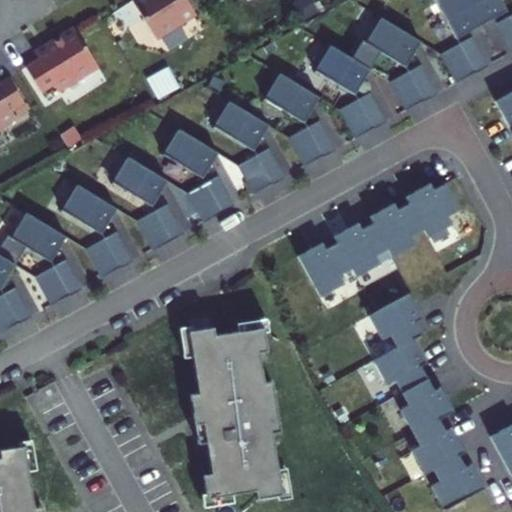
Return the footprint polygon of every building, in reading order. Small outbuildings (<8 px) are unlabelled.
[(136,0),(159,36),(199,11),(191,0),(136,0)] [(428,0),(450,39),(475,25),(461,0),(428,0)] [(461,0),(475,25),(501,11),(494,0),(461,0)] [(490,22),(506,51),(511,47),(511,14),(510,11),(490,22)] [(415,41),(376,18),(360,44),(399,67),(415,41)] [(483,58),(501,49),(487,22),(470,31),(483,58)] [(37,58),(24,67),(41,93),(54,85),(57,91),(97,66),(73,28),(45,46),(49,51),(37,58)] [(453,42),(469,71),(481,65),(465,36),(453,42)] [(434,54),(450,82),(469,71),(453,42),(434,53),(434,54)] [(34,53),(37,58),(49,51),(45,46),(34,53)] [(326,46),(310,71),(349,95),(365,69),(326,46)] [(403,70),(419,99),(431,92),(415,63),(403,70)] [(155,98),(177,88),(168,67),(146,77),(155,98)] [(384,81),(399,110),(419,99),(403,70),(384,81)] [(275,73),(260,99),(299,122),(315,96),(275,73)] [(0,126),(15,117),(11,111),(24,104),(7,77),(0,81),(0,126)] [(507,121),(511,129),(511,133),(507,136),(508,137),(511,134),(511,87),(488,100),(501,125),(507,121)] [(352,98),(368,127),(381,120),(365,91),(352,98)] [(333,109),(350,137),(368,127),(352,98),(334,108),(333,109)] [(264,125),(225,101),(210,127),(249,150),(264,125)] [(302,126),(318,154),(330,148),(314,119),(302,126)] [(283,136),(299,165),(318,154),(302,126),(283,136)] [(175,129),(160,154),(199,178),(214,152),(175,129)] [(252,153),(268,182),(280,176),(264,147),(252,153)] [(107,183),(123,156),(111,149),(95,176),(107,183)] [(233,164),(249,193),(268,182),(252,153),(233,164)] [(125,156),(109,182),(148,205),(164,179),(125,156)] [(182,191),(198,221),(229,204),(213,174),(182,191)] [(424,181),(400,195),(422,235),(446,222),(441,213),(454,206),(439,181),(427,188),(424,181)] [(75,184),(59,210),(98,233),(114,207),(75,184)] [(388,201),(364,214),(386,254),(410,241),(406,233),(417,227),(421,235),(422,235),(400,195),(399,195),(403,201),(391,207),(388,201)] [(132,219),(148,248),(179,231),(163,202),(132,219)] [(24,211),(9,237),(48,261),(64,235),(24,211)] [(386,255),(386,254),(364,214),(367,221),(356,227),(352,221),(329,234),(351,274),(375,261),(370,253),(381,246),(386,255)] [(101,236),(117,265),(130,259),(114,230),(101,236)] [(350,274),(351,274),(329,234),(328,234),(331,240),(320,247),(317,240),(292,254),(315,294),(339,280),(334,272),(346,266),(350,274)] [(99,276),(117,265),(101,236),(83,247),(82,247),(99,276)] [(0,254),(0,284),(13,262),(0,254)] [(51,264),(67,293),(79,286),(63,257),(51,264)] [(32,275),(48,303),(67,293),(51,264),(32,274),(32,275)] [(1,292),(17,320),(29,314),(13,285),(1,292)] [(368,357),(417,330),(411,318),(417,315),(403,290),(363,313),(377,337),(385,332),(391,344),(368,357)] [(0,329),(17,320),(1,292),(0,292),(0,329)] [(207,325),(182,329),(192,391),(184,392),(192,442),(200,440),(206,471),(197,473),(201,496),(250,488),(251,496),(277,492),(266,430),(274,429),(266,378),(258,380),(252,349),(261,348),(257,325),(208,333),(207,325)] [(389,376),(396,389),(422,374),(415,362),(421,359),(408,336),(417,331),(417,330),(368,357),(381,381),(389,376)] [(422,374),(396,389),(403,401),(394,405),(407,429),(448,407),(434,383),(428,386),(422,374)] [(406,446),(419,469),(427,465),(459,447),(446,423),(440,427),(433,416),(448,408),(448,407),(407,429),(414,441),(406,446)] [(508,419),(483,432),(506,472),(511,468),(511,424),(511,425),(508,419)] [(30,505),(18,443),(0,446),(0,511),(39,511),(38,503),(30,505)] [(439,505),(479,483),(465,459),(459,462),(453,451),(459,448),(459,447),(427,465),(434,476),(425,481),(439,505)]
